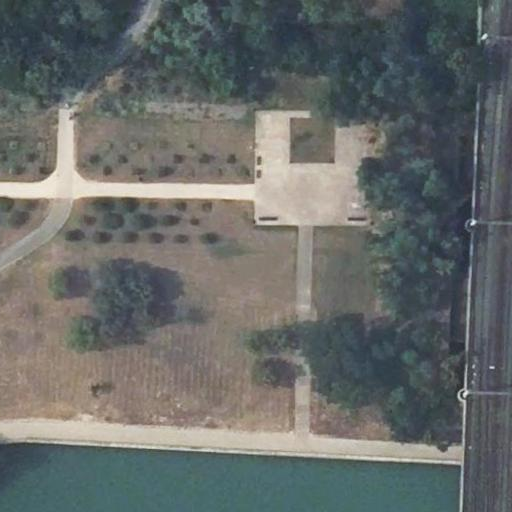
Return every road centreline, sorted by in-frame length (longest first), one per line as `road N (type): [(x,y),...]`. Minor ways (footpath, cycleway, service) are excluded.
road 1 (trunk): [(0,148),(181,181),(511,286)]
road 2 (trunk): [(0,215),(171,239),(511,327)]
road 3 (trunk): [(0,147),(511,169)]
road 4 (trunk): [(511,117),(0,101)]
